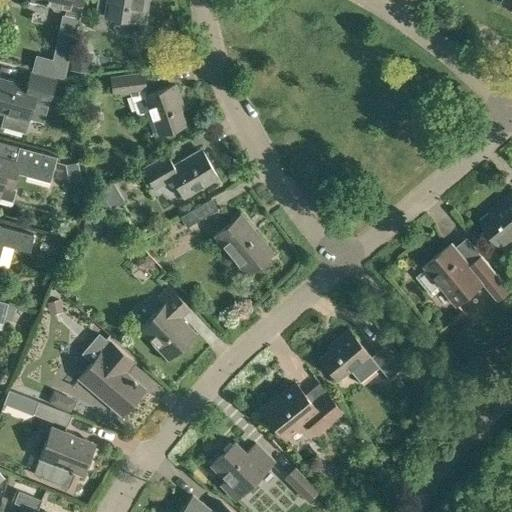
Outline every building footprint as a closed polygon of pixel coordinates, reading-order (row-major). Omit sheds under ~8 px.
[(30,0),(65,7),(64,14),(78,17),(82,0),(30,0)] [(143,21),(146,0),(96,0),(92,28),(105,30),(107,21),(123,24),(124,18),(143,21)] [(88,72),(91,52),(73,49),(70,69),(88,72)] [(64,79),(68,63),(35,54),(31,70),(64,79)] [(112,92),(128,90),(137,114),(150,110),(158,133),(184,124),(179,109),(183,108),(175,84),(146,95),(144,88),(142,72),(111,76),(112,92)] [(0,79),(0,110),(5,112),(1,125),(25,132),(33,100),(47,104),(54,79),(30,73),(26,86),(0,79)] [(98,90),(95,87),(85,88),(82,92),(83,102),(87,105),(96,104),(99,100),(98,90)] [(56,157),(0,141),(0,202),(11,205),(16,187),(12,186),(18,163),(28,166),(25,176),(50,182),(56,157)] [(182,196),(217,176),(201,149),(173,165),(166,154),(142,168),(154,188),(172,178),(182,196)] [(70,180),(81,178),(77,162),(67,165),(70,180)] [(511,193),(499,204),(500,205),(481,221),(501,246),(511,237),(511,193)] [(217,208),(211,197),(179,215),(186,226),(217,208)] [(105,215),(87,211),(83,231),(101,235),(105,215)] [(246,273),(271,252),(239,213),(214,234),(246,273)] [(51,251),(60,254),(63,240),(55,238),(51,251)] [(424,266),(426,268),(416,276),(432,295),(442,287),(456,304),(484,282),(498,299),(509,290),(481,256),(470,265),(452,243),(424,266)] [(167,357),(194,333),(179,317),(188,307),(168,287),(158,296),(164,303),(139,327),(167,357)] [(59,299),(47,302),(49,311),(61,309),(59,299)] [(7,304),(3,318),(11,320),(15,306),(7,304)] [(337,378),(349,368),(360,380),(378,365),(388,378),(407,362),(389,340),(370,355),(348,328),(327,345),(330,348),(319,356),(337,378)] [(81,352),(92,361),(78,377),(121,414),(144,388),(126,373),(135,362),(106,337),(106,338),(98,331),(81,352)] [(315,432),(341,411),(326,392),(312,403),(295,383),(279,396),(277,394),(260,407),(284,436),(296,426),(298,428),(306,421),(315,432)] [(66,425),(71,413),(37,400),(33,412),(66,425)] [(51,426),(39,456),(33,472),(69,486),(75,470),(81,473),(93,442),(51,426)] [(245,453),(233,441),(211,463),(226,478),(221,484),(235,498),(273,461),(255,443),(245,453)] [(319,489),(294,465),(283,476),(307,500),(319,489)] [(33,487),(30,495),(18,490),(13,502),(23,506),(20,511),(39,511),(36,511),(41,499),(44,492),(33,487)] [(233,511),(220,501),(212,511),(191,495),(177,511),(233,511)]
